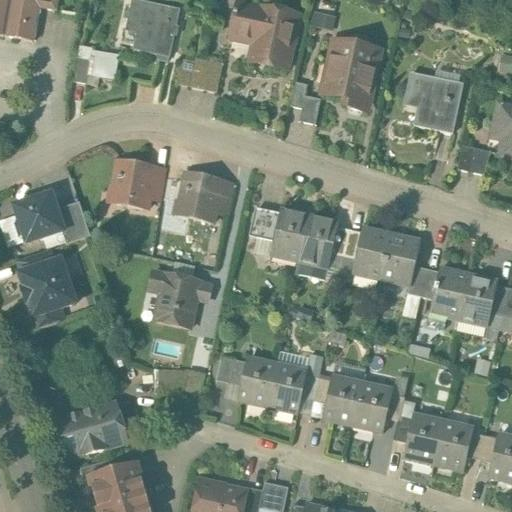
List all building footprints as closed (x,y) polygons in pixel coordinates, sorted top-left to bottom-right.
[(0,0),(0,37),(33,43),(39,9),(56,12),(57,0),(0,0)] [(179,12),(132,2),(128,24),(139,26),(133,52),(169,60),(179,12)] [(297,19),(238,7),(236,16),(234,15),(233,19),(236,19),(234,29),(257,34),(250,63),(286,70),(297,19)] [(335,18),(313,13),(310,29),(332,33),(335,18)] [(380,53),(333,43),(328,65),(339,68),(334,93),(346,96),(344,104),(348,110),(362,113),(367,109),(369,101),(370,101),(380,53)] [(77,61),(90,63),(92,53),(92,51),(80,49),(77,61)] [(119,58),(92,53),(90,63),(88,76),(115,81),(119,58)] [(511,58),(501,57),(500,74),(511,74),(511,58)] [(210,64),(195,60),(194,64),(189,90),(204,93),(210,64)] [(88,76),(90,63),(77,61),(73,84),(86,87),(88,76)] [(194,64),(181,61),(175,87),(189,90),(194,64)] [(210,64),(204,93),(216,96),(223,67),(210,64)] [(463,87),(410,76),(406,94),(420,97),(413,128),(452,136),(463,87)] [(307,87),(295,85),(290,108),(302,111),(305,98),(307,87)] [(320,102),(305,98),(302,111),(299,124),(315,127),(320,102)] [(511,109),(499,107),(494,129),(505,132),(500,157),(511,159),(511,109)] [(475,151),(462,148),(457,172),(470,174),(475,151)] [(489,154),(475,151),(470,174),(484,177),(489,154)] [(149,168),(117,163),(112,191),(118,192),(116,206),(148,212),(149,203),(150,195),(144,194),(149,168)] [(166,170),(149,167),(149,168),(144,194),(150,195),(149,203),(161,204),(166,170)] [(217,182),(185,175),(179,203),(185,204),(182,218),(213,225),(215,216),(217,209),(211,208),(217,182)] [(234,186),(217,182),(211,208),(217,209),(215,216),(227,219),(234,186)] [(51,197),(15,209),(18,221),(15,227),(20,239),(26,242),(27,245),(62,234),(63,233),(56,212),(51,197)] [(79,205),(56,212),(63,233),(62,234),(66,247),(90,239),(79,205)] [(279,216),(256,212),(250,238),(273,243),(279,216)] [(308,222),(296,219),(297,217),(280,213),(279,216),(273,243),(270,257),(299,263),(309,220),(308,220),(308,222)] [(338,226),(321,223),(321,225),(309,222),(310,220),(309,220),(299,263),(328,270),(331,257),(337,230),(338,226)] [(349,232),(337,230),(331,257),(343,259),(349,232)] [(349,232),(343,259),(355,262),(361,235),(349,232)] [(378,235),(361,232),(361,235),(355,262),(352,275),(381,282),(391,238),(390,238),(390,240),(378,237),(378,235)] [(403,243),(391,240),(391,238),(381,282),(409,288),(410,288),(415,269),(420,245),(403,241),(403,243)] [(49,253),(18,263),(22,275),(53,265),(49,253)] [(22,275),(19,276),(24,291),(22,291),(27,306),(29,306),(33,320),(36,319),(40,331),(58,325),(54,313),(75,306),(61,262),(53,265),(22,275)] [(426,272),(415,269),(410,288),(409,288),(408,296),(420,299),(426,272)] [(438,275),(426,272),(420,299),(432,302),(438,275)] [(456,276),(439,272),(438,275),(432,302),(429,315),(458,322),(468,278),(467,278),(467,280),(455,278),(456,276)] [(200,284),(165,276),(165,277),(153,274),(149,293),(161,295),(154,323),(190,331),(200,284)] [(497,285),(480,281),(480,283),(468,280),(469,279),(468,278),(458,322),(487,328),(490,316),(496,288),(497,285)] [(508,291),(496,288),(490,316),(502,318),(508,291)] [(511,291),(508,291),(502,318),(511,320),(511,291)] [(186,372),(186,396),(201,399),(211,353),(197,350),(193,372),(186,372)] [(306,378),(319,381),(324,359),(311,357),(307,375),(306,378)] [(233,362),(221,360),(216,383),(228,386),(233,362)] [(277,368),(246,361),(246,365),(240,388),(237,402),(239,403),(239,402),(268,408),(277,368)] [(246,365),(233,362),(228,386),(240,388),(246,365)] [(307,375),(277,368),(268,408),(297,415),(296,415),(298,416),(301,402),(306,378),(307,375)] [(155,397),(186,396),(186,372),(154,372),(155,397)] [(301,402),(313,405),(319,381),(306,378),(301,402)] [(391,398),(404,401),(409,382),(396,379),(392,394),(391,398)] [(362,387),(332,380),(331,384),(326,407),(322,421),(324,422),(324,421),(353,428),(362,387)] [(319,381),(313,405),(326,407),(331,384),(319,381)] [(237,402),(240,388),(228,386),(225,400),(237,402)] [(392,394),(362,387),(353,428),(382,434),(381,435),(383,435),(386,421),(391,398),(392,394)] [(400,419),(404,403),(404,401),(391,398),(386,421),(398,424),(400,419)] [(400,419),(412,422),(412,418),(415,406),(404,403),(400,419)] [(313,405),(313,406),(310,419),(322,421),(326,407),(313,405)] [(116,406),(49,425),(61,464),(128,445),(116,406)] [(443,425),(412,418),(412,422),(406,446),(403,460),(405,460),(434,466),(443,425)] [(398,424),(394,443),(406,446),(412,422),(400,419),(398,424)] [(473,432),(443,425),(434,466),(462,473),(464,473),(467,459),(472,436),(473,432)] [(484,439),(472,436),(467,459),(479,462),(484,439)] [(511,440),(497,438),(491,465),(488,479),(489,479),(490,479),(511,484),(511,440)] [(496,441),(484,439),(479,462),(491,465),(496,441)] [(109,463),(80,471),(84,483),(89,481),(112,474),(109,463)] [(148,511),(136,468),(112,474),(89,481),(98,511),(148,511)] [(245,494),(215,487),(215,485),(200,482),(193,511),(242,511),(246,494),(245,494)] [(283,511),(288,490),(264,485),(262,493),(263,494),(259,511),(263,511),(283,511)] [(262,493),(246,490),(245,494),(246,494),(242,511),(258,511),(259,511),(263,494),(262,493)]
